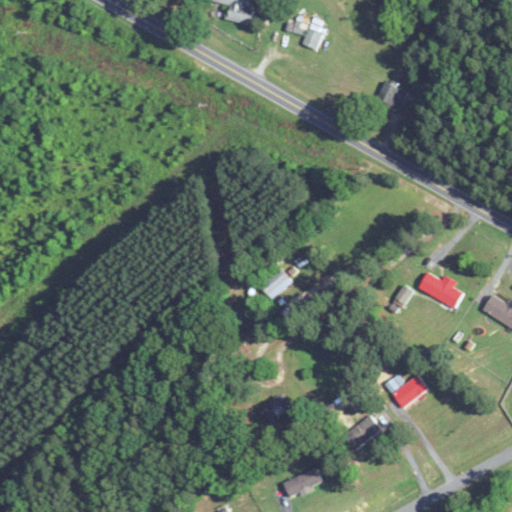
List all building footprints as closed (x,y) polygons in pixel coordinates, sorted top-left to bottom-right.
[(253,7),(248,6),(249,0),(213,0),(213,3),(229,6),(227,21),(250,25),(253,7)] [(323,32),(295,24),(293,32),(306,36),(304,45),(318,49),(323,32)] [(395,101),(401,105),(408,94),(387,81),(375,101),(390,111),(395,101)] [(293,283),(280,266),(260,282),(272,298),(293,283)] [(464,291),(428,273),(420,288),(457,307),(464,291)] [(394,301),(403,307),(414,291),(405,285),(394,301)] [(511,327),(511,307),(494,295),(484,309),(511,327)] [(394,392),(404,407),(429,389),(418,374),(394,392)] [(290,406),(279,393),(261,409),(273,422),(290,406)] [(345,435),(356,450),(382,429),(371,415),(345,435)] [(285,482),(291,495),(323,480),(317,467),(285,482)]
